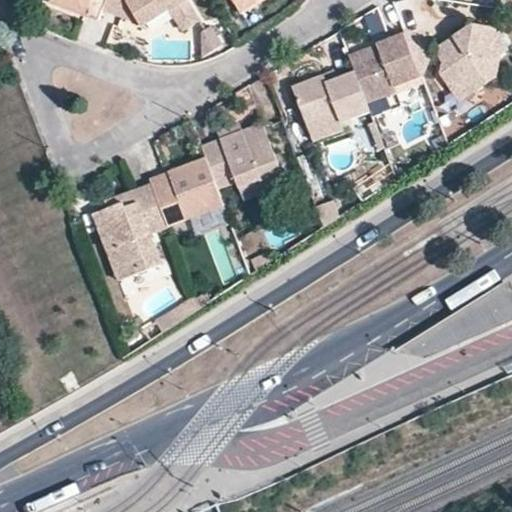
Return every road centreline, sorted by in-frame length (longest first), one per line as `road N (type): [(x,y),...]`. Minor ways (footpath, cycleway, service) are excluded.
road 1 (primary): [(511,148),(0,459)]
road 2 (primary): [(0,506),(293,377),(511,251)]
road 3 (residential): [(175,102),(28,40),(40,101),(67,164)]
road 4 (residential): [(341,0),(339,11),(273,52),(175,102)]
road 5 (residential): [(67,164),(175,102)]
